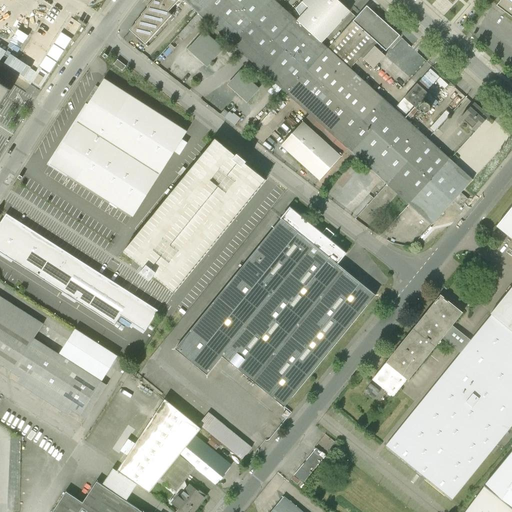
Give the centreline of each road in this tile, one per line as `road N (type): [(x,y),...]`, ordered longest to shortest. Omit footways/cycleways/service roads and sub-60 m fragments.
road 1 (residential): [(420,281),(100,35)]
road 2 (residential): [(231,511),(420,281)]
road 3 (unclassified): [(100,35),(0,186)]
road 4 (unclassified): [(402,0),(511,98)]
road 5 (residential): [(420,281),(511,168)]
